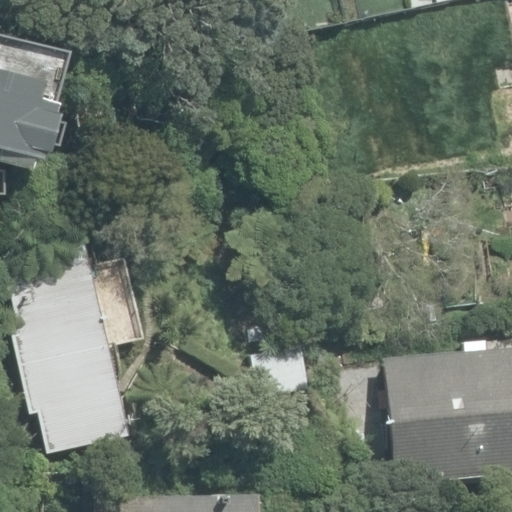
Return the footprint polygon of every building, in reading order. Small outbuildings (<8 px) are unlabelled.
[(370,41),(381,89),(413,81),(402,33),(370,41)] [(0,163),(17,168),(21,152),(30,155),(31,149),(37,151),(47,110),(41,109),(42,103),(25,99),(30,78),(0,70),(0,163)] [(29,394),(43,451),(124,432),(77,234),(0,252),(0,263),(13,318),(3,320),(21,396),(29,394)] [(379,356),(390,480),(511,469),(511,344),(482,347),(481,338),(459,340),(460,349),(379,356)] [(254,511),(254,492),(91,497),(91,511),(254,511)]
